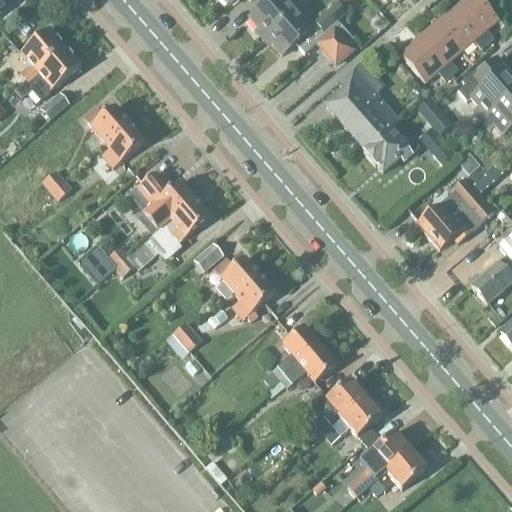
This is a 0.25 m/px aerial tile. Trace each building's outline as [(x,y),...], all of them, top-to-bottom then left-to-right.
[(0,0),(0,15),(17,0),(0,0)] [(220,0),(229,9),(239,0),(220,0)] [(272,0),(249,20),(265,39),(300,9),(293,0),(288,4),(285,0),(272,0)] [(479,0),(465,0),(454,10),(487,48),(494,42),(486,33),(499,22),(479,0)] [(313,27),(322,37),(345,18),(336,7),(313,27)] [(300,9),(265,39),(282,59),(289,52),(312,31),(304,21),(308,18),(306,16),(300,9)] [(454,10),(436,25),(462,55),(473,45),(481,54),(487,48),(454,10)] [(374,17),(373,28),(376,32),(381,28),(385,24),(377,15),(374,17)] [(436,25),(418,41),(451,79),(458,74),(450,65),(462,55),(436,25)] [(317,48),(334,68),(350,54),(349,52),(355,46),(340,29),(317,48)] [(31,69),(20,78),(26,85),(65,52),(49,33),(21,57),(31,69)] [(451,79),(418,41),(399,58),(425,87),(437,76),(445,85),(451,79)] [(381,48),(369,58),(378,68),(390,58),(381,48)] [(26,85),(14,95),(21,103),(32,93),(41,104),(52,94),(80,70),(65,52),(26,85)] [(464,88),(457,94),(466,105),(472,100),(479,109),(473,114),(482,123),(511,97),(511,84),(503,74),(506,71),(496,61),(478,77),(475,73),(461,85),(464,88)] [(344,94),(326,109),(365,154),(390,133),(398,126),(377,101),(374,98),(384,90),(363,65),(362,66),(353,74),(338,87),(344,94)] [(41,113),(50,124),(69,107),(60,97),(41,113)] [(511,97),(482,123),(490,133),(496,128),(504,137),(511,129),(511,97)] [(431,99),(417,110),(426,122),(440,110),(431,99)] [(84,122),(106,148),(129,127),(114,110),(103,119),(96,111),(84,122)] [(129,127),(106,148),(110,153),(102,160),(113,172),(145,145),(129,127)] [(390,133),(365,154),(363,156),(375,170),(376,169),(383,176),(399,161),(402,164),(418,151),(407,139),(400,145),(390,133)] [(447,146),(433,158),(443,169),(457,158),(447,146)] [(469,157),(458,166),(469,179),(480,169),(469,157)] [(496,167),(486,176),(494,185),(504,176),(496,167)] [(55,175),(43,186),(51,195),(63,185),(55,175)] [(137,227),(150,242),(163,231),(195,203),(180,186),(171,193),(156,176),(136,193),(153,213),(137,227)] [(449,196),(451,199),(477,229),(492,217),(463,184),(449,196)] [(63,185),(51,195),(52,197),(58,204),(71,194),(63,185)] [(451,199),(425,221),(417,228),(439,254),(452,243),(456,248),(477,229),(451,199)] [(195,203),(163,231),(178,248),(210,221),(195,203)] [(511,238),(498,250),(511,264),(511,265),(511,238)] [(128,261),(127,262),(137,274),(157,257),(147,244),(128,261)] [(194,265),(203,275),(222,258),(213,248),(194,265)] [(97,250),(78,266),(97,287),(115,272),(107,262),(97,250)] [(120,252),(107,262),(115,272),(125,263),(127,262),(128,261),(120,252)] [(214,274),(236,300),(260,279),(245,262),(234,271),(226,263),(214,274)] [(125,263),(115,272),(123,281),(133,272),(125,263)] [(471,290),(487,309),(511,286),(511,265),(511,264),(502,272),(497,267),(471,290)] [(241,305),(233,312),(243,324),(246,322),(250,326),(257,321),(253,316),(275,297),(260,279),(236,300),(241,305)] [(504,318),(494,306),(490,310),(500,321),(504,318)] [(220,314),(214,320),(220,327),(227,321),(220,314)] [(212,319),(198,331),(202,335),(214,332),(219,328),(212,319)] [(511,322),(499,335),(511,350),(511,322)] [(185,327),(174,337),(190,355),(201,346),(185,327)] [(272,375),(280,384),(320,349),(303,330),(282,348),(291,359),(272,375)] [(320,349),(280,384),(287,392),(306,376),(315,387),(336,368),(320,349)] [(325,404),(341,423),(365,402),(349,384),(325,404)] [(332,431),(323,438),(332,447),(349,432),(357,441),(381,421),(365,402),(341,423),(332,431)] [(323,421),(315,428),(323,438),(332,431),(323,421)] [(368,474),(347,492),(356,501),(357,500),(368,490),(377,482),(410,454),(394,436),(370,456),(360,465),(368,474)] [(410,454),(386,475),(394,485),(402,493),(426,473),(410,454)] [(377,482),(368,490),(376,500),(386,492),(377,482)]
